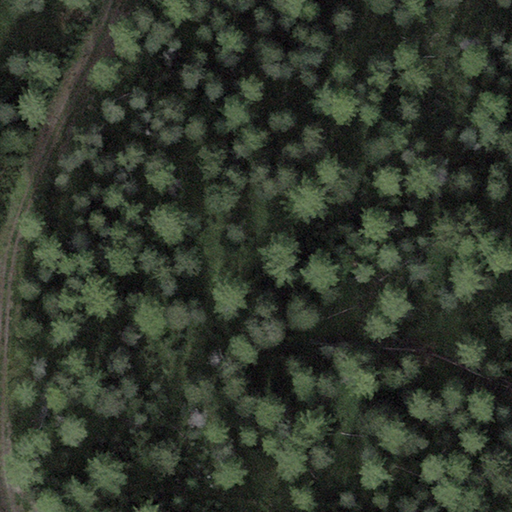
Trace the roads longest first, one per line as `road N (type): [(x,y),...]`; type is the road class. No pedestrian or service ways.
road 1 (track): [(110,0),(32,176),(0,342)]
road 2 (track): [(52,511),(197,489),(309,511)]
